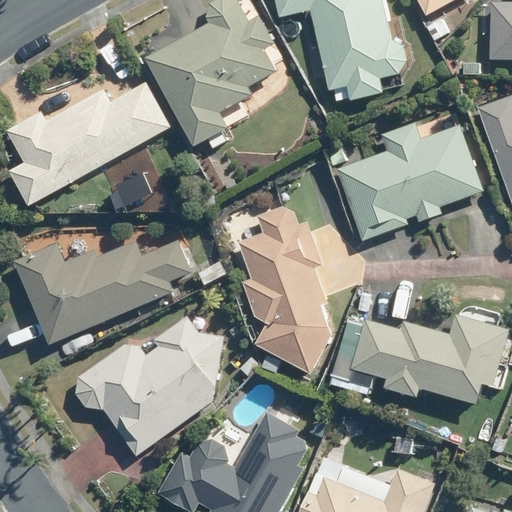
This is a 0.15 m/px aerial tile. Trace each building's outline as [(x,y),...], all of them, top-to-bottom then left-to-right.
[(256,92),(251,83),(281,66),(269,45),(277,40),(262,11),(252,17),(242,0),(213,0),(210,13),(213,18),(149,53),(198,143),(232,125),(224,109),(256,92)] [(402,71),(410,57),(406,42),(396,35),(387,0),(279,0),(282,12),(313,5),(333,86),(351,82),(354,97),(386,90),(383,75),(402,71)] [(423,0),(430,11),(451,0),(423,0)] [(511,0),(494,0),(494,55),(511,55),(511,0)] [(443,17),(429,24),(437,38),(451,31),(443,17)] [(483,59),(466,59),(466,72),(483,73),(483,59)] [(45,108),(9,128),(27,161),(12,169),(30,202),(173,124),(149,80),(112,100),(105,88),(50,118),(45,108)] [(511,95),(482,105),(511,190),(511,95)] [(419,119),(384,132),(390,147),(340,166),(368,238),(410,221),(409,217),(418,214),(421,220),(445,211),(442,206),(487,188),(462,121),(425,136),(419,119)] [(224,130),(211,137),(216,148),(230,140),(224,130)] [(332,153),(336,164),(348,159),(344,148),(332,153)] [(201,197),(206,207),(219,200),(215,191),(201,197)] [(266,232),(242,240),(254,276),(245,279),(258,314),(272,320),(261,343),(318,369),(335,332),(324,301),(331,299),(319,265),(327,262),(311,218),(301,221),(297,211),(284,205),(259,214),(266,232)] [(178,288),(174,278),(193,270),(179,238),(145,253),(139,238),(103,253),(99,246),(68,259),(60,241),(17,259),(52,341),(178,288)] [(224,260),(213,266),(218,277),(229,271),(224,260)] [(390,374),(387,385),(422,394),(425,385),(481,400),(486,380),(496,383),(511,325),(459,311),(454,330),(407,319),(405,327),(369,318),(356,365),(390,374)] [(191,315),(158,337),(164,345),(150,354),(143,343),(126,341),(81,373),(78,391),(87,403),(105,406),(106,405),(140,453),(214,401),(226,334),(201,330),(191,315)] [(348,319),(344,331),(352,334),(356,322),(348,319)] [(267,353),(263,366),(279,370),(283,358),(267,353)] [(184,451),(160,492),(195,511),(201,501),(214,508),(211,511),(280,511),(308,465),(301,462),(310,446),(308,438),(297,432),(301,427),(269,409),(235,466),(228,462),(231,458),(227,443),(214,436),(201,439),(191,455),(184,451)] [(498,435),(494,448),(504,451),(508,438),(498,435)] [(159,461),(123,455),(120,472),(156,478),(159,461)] [(425,511),(438,481),(400,466),(387,499),(326,474),(318,493),(312,490),(303,511),(425,511)]
